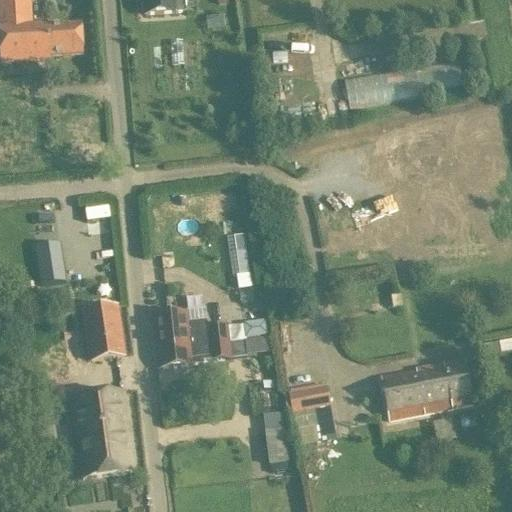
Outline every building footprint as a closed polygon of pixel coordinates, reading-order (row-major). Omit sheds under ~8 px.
[(30,0),(0,2),(0,16),(3,66),(22,65),(51,63),(51,61),(83,59),(82,27),(61,28),(61,25),(32,27),(30,0)] [(185,14),(184,0),(143,0),(144,17),(185,14)] [(7,89),(0,89),(0,115),(8,115),(8,116),(52,113),(51,91),(27,92),(27,88),(7,89)] [(476,222),(511,216),(511,161),(506,123),(460,131),(476,222)] [(406,141),(407,154),(441,150),(440,137),(406,141)] [(411,172),(408,151),(395,152),(398,173),(411,172)] [(411,186),(358,196),(363,225),(379,222),(382,236),(398,233),(395,219),(416,216),(411,186)] [(108,209),(85,212),(87,224),(109,220),(108,209)] [(327,230),(328,245),(375,240),(373,225),(327,230)] [(237,278),(239,291),(250,289),(248,276),(249,276),(243,238),(234,239),(239,277),(237,278)] [(59,246),(35,249),(41,288),(65,284),(59,246)] [(383,290),(348,292),(349,307),(384,304),(383,290)] [(239,294),(241,306),(253,304),(251,292),(239,294)] [(122,360),(114,310),(80,315),(88,365),(122,360)] [(201,367),(201,364),(229,361),(229,360),(228,345),(226,329),(206,331),(206,323),(187,325),(186,316),(151,320),(156,372),(201,367)] [(244,326),(244,327),(245,339),(267,337),(265,323),(244,326)] [(511,341),(498,345),(501,356),(511,353),(511,341)] [(244,343),(228,345),(229,360),(246,358),(244,343)] [(380,379),(389,423),(471,407),(462,362),(380,379)] [(289,397),(294,429),(294,432),(315,429),(332,425),(327,389),(289,397)] [(72,403),(83,481),(135,473),(124,395),(72,403)] [(48,408),(23,410),(26,434),(45,432),(43,418),(49,417),(48,408)] [(449,420),(430,424),(435,444),(454,439),(449,420)] [(285,431),(264,434),(268,467),(289,464),(285,431)] [(34,462),(15,463),(16,481),(35,480),(34,462)]
